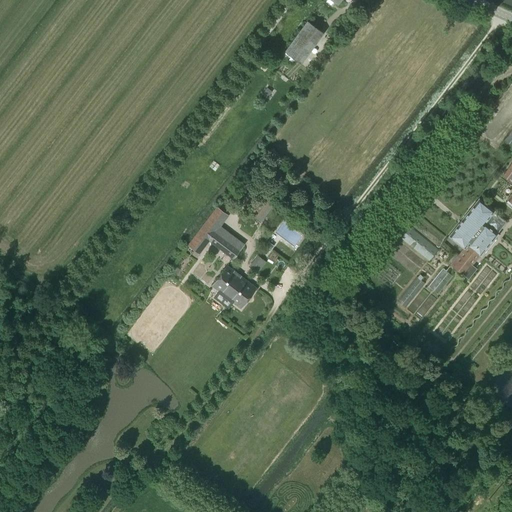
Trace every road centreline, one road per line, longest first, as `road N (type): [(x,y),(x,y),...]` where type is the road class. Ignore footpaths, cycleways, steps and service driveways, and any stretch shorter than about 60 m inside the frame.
road 1 (track): [(502,14),(146,475)]
road 2 (track): [(0,375),(290,0)]
